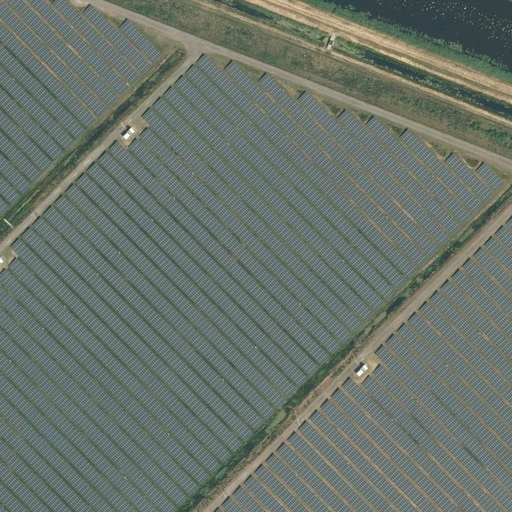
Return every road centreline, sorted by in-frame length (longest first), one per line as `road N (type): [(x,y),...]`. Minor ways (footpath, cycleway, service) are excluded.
road 1 (track): [(86,0),(511,166)]
road 2 (track): [(511,209),(206,511)]
road 3 (track): [(0,246),(202,45)]
